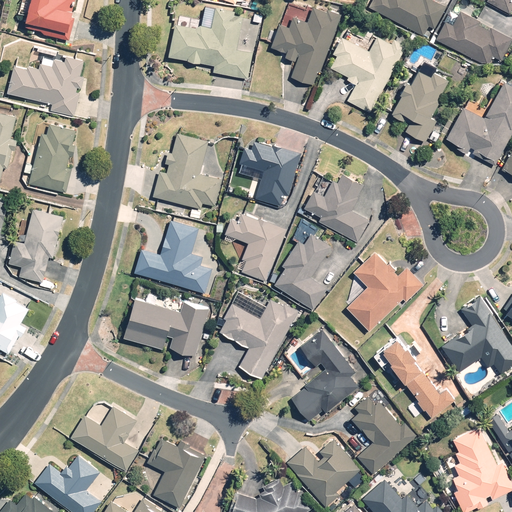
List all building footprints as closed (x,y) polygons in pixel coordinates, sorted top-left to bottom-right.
[(44,32),(71,37),(73,27),(75,27),(79,5),(76,5),(77,0),(34,0),(31,24),(45,27),(44,32)] [(373,0),(372,2),(425,35),(432,24),(436,27),(449,6),(439,0),(373,0)] [(511,0),(491,0),(511,11),(511,0)] [(213,24),(180,16),(171,54),(217,64),(215,69),(248,76),(254,50),(239,46),(247,13),(237,11),(238,8),(218,4),(213,24)] [(323,72),(343,11),(330,7),(330,9),(318,5),(312,22),(295,16),(292,25),(282,21),(274,46),(289,51),(288,54),(300,58),(294,74),(316,82),(320,71),(323,72)] [(450,20),(440,37),(489,63),(493,56),(503,61),(511,43),(511,35),(493,25),(492,27),(481,21),(482,18),(464,8),(456,23),(450,20)] [(372,111),(408,44),(396,37),(394,40),(380,33),(373,48),(346,33),(336,52),(339,54),(333,66),(351,75),(350,77),(359,82),(349,99),(372,111)] [(87,73),(83,73),(85,56),(69,54),(68,58),(56,57),(55,62),(42,61),(42,65),(30,63),(30,66),(14,64),(10,94),(54,100),(53,111),(79,114),(82,89),(80,88),(80,84),(85,85),(87,73)] [(443,93),(453,75),(439,67),(436,72),(423,65),(416,78),(414,77),(395,111),(413,120),(409,129),(428,139),(441,116),(435,113),(445,94),(443,93)] [(511,77),(509,76),(487,114),(467,102),(448,135),(457,140),(454,145),(470,154),(473,149),(497,162),(511,135),(511,77)] [(0,182),(1,183),(6,166),(10,167),(15,147),(18,148),(21,136),(14,134),(19,114),(0,109),(0,182)] [(49,132),(44,130),(31,180),(69,189),(75,166),(70,165),(73,154),(76,154),(78,144),(75,143),(79,128),(52,121),(49,132)] [(170,171),(162,169),(156,193),(204,205),(205,200),(218,204),(225,178),(202,172),(210,138),(179,130),(174,151),(172,150),(169,162),(172,162),(170,171)] [(289,193),(302,151),(275,143),(275,144),(257,138),(254,146),(250,145),(245,161),(266,168),(257,196),(283,204),(286,192),(289,193)] [(317,187),(307,204),(325,215),(322,219),(359,240),(372,218),(354,208),(362,195),(359,194),(366,182),(345,170),(340,180),(335,177),(326,192),(317,187)] [(12,199),(0,195),(0,239),(12,199)] [(66,213),(36,205),(26,240),(20,238),(14,260),(24,263),(22,273),(45,279),(52,254),(54,255),(66,213)] [(268,279),(288,227),(270,220),(271,218),(263,215),(262,217),(239,208),(230,233),(252,241),(246,257),(247,258),(243,269),(268,279)] [(163,252),(145,247),(138,269),(207,290),(214,266),(203,262),(206,255),(194,251),(202,227),(174,218),(163,252)] [(291,264),(279,280),(316,308),(330,289),(311,275),(333,245),(314,231),(307,239),(302,236),(285,260),(291,264)] [(370,281),(349,303),(374,327),(404,296),(407,299),(424,281),(409,266),(401,274),(397,270),(399,267),(392,260),(390,262),(376,249),(358,269),(370,281)] [(29,305),(31,302),(6,288),(0,297),(0,343),(13,351),(29,324),(23,321),(32,306),(29,305)] [(475,325),(445,343),(461,370),(485,356),(491,366),(497,362),(503,372),(511,366),(511,339),(485,294),(464,306),(475,325)] [(197,351),(210,305),(173,295),(170,305),(139,296),(128,336),(166,347),(167,343),(197,351)] [(265,317),(234,300),(226,315),(229,316),(222,330),(251,345),(242,363),(265,375),(299,308),(276,297),(265,317)] [(358,369),(324,327),(303,345),(319,365),(323,362),(326,365),(306,381),(308,384),(294,394),(313,417),(326,406),(329,410),(362,384),(353,372),(358,369)] [(404,335),(388,345),(432,415),(458,399),(442,374),(434,379),(426,367),(428,366),(421,355),(423,354),(415,341),(410,344),(404,335)] [(404,423),(381,397),(376,402),(369,395),(358,405),(362,410),(356,416),(376,439),(362,452),(378,470),(419,434),(407,420),(404,423)] [(88,413),(74,435),(128,469),(142,448),(128,439),(141,419),(116,403),(104,423),(88,413)] [(502,412),(493,417),(511,448),(511,428),(502,412)] [(500,463),(482,423),(456,435),(461,448),(458,449),(462,460),(451,465),(459,484),(455,486),(467,511),(490,501),(488,496),(493,493),(494,496),(511,487),(511,475),(505,460),(500,463)] [(183,504),(206,454),(189,446),(191,440),(184,437),(181,444),(163,435),(151,461),(167,468),(156,492),(183,504)] [(308,443),(290,459),(330,503),(342,492),(338,488),(362,467),(335,436),(322,447),(327,452),(321,458),(308,443)] [(56,458),(38,480),(77,511),(94,511),(104,501),(87,487),(102,469),(80,451),(67,467),(56,458)] [(238,489),(230,511),(302,511),(314,506),(304,488),(300,489),(295,479),(286,484),(282,475),(260,487),(262,491),(258,494),(238,489)] [(437,504),(430,497),(422,504),(410,491),(405,495),(388,476),(367,495),(382,511),(449,511),(440,502),(437,504)] [(0,511),(53,511),(56,509),(29,489),(20,502),(13,497),(0,511)] [(135,510),(115,497),(105,511),(167,511),(143,497),(135,510)] [(344,511),(365,511),(356,501),(344,511)]
